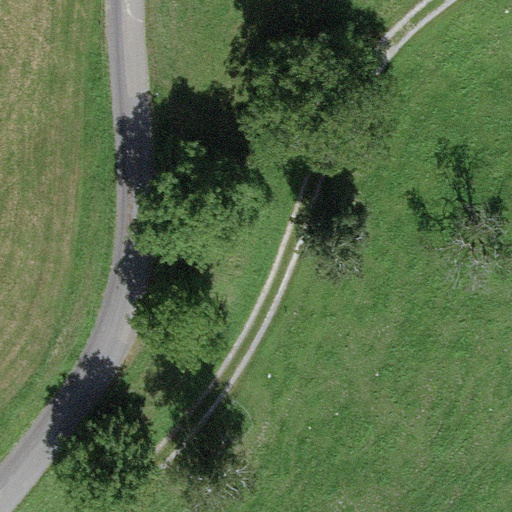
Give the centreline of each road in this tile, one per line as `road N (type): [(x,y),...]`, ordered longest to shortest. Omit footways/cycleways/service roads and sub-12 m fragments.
road 1 (track): [(108,511),(160,465),(237,369),(284,269),(330,139),(406,23),(441,0)]
road 2 (residential): [(0,493),(95,370),(134,285),(140,183),(132,0)]
